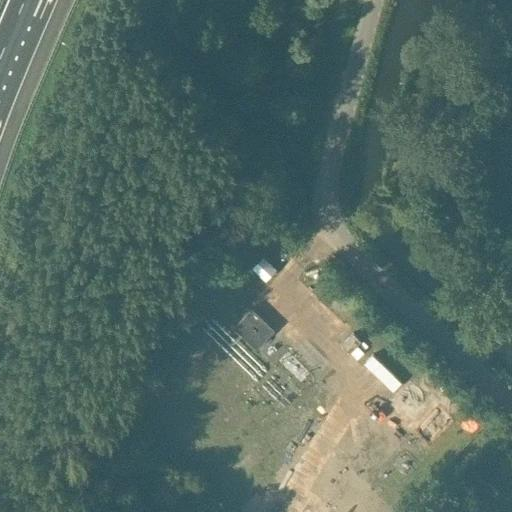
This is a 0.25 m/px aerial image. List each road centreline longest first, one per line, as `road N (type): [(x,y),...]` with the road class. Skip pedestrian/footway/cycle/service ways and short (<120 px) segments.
road 1 (unclassified): [(325,222),(511,405)]
road 2 (unclassified): [(325,222),(325,183),(372,0)]
